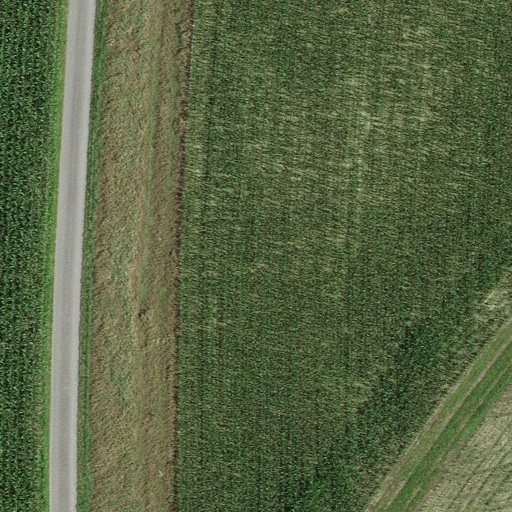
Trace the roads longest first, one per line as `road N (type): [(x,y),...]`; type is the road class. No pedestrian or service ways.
road 1 (track): [(84,0),(69,511)]
road 2 (track): [(511,367),(405,511)]
